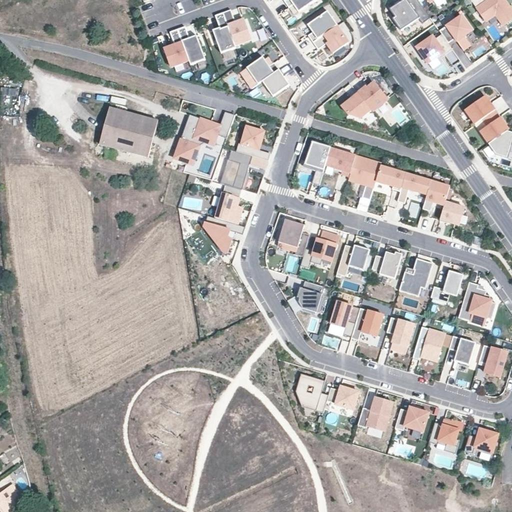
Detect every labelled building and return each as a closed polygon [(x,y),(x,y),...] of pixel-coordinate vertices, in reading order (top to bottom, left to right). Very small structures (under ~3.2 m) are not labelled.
[(283,0),(289,8),(296,4),(301,11),(316,0),(283,0)] [(431,16),(419,0),(401,0),(391,7),(396,15),(394,17),(402,28),(420,16),(423,21),(431,16)] [(488,0),(471,0),(486,21),(496,14),(503,25),(511,19),(511,9),(505,0),(492,0),(490,2),(489,0),(488,0)] [(337,26),(338,26),(328,11),(308,26),(313,33),(308,36),(313,43),(337,26)] [(223,13),(215,16),(220,29),(213,31),(221,54),(236,49),(235,46),(228,25),(223,13)] [(442,34),(448,43),(455,38),(463,50),(471,45),(464,36),(472,30),(461,15),(439,31),(442,34)] [(244,19),(228,25),(235,46),(251,40),(244,19)] [(337,26),(313,43),(318,50),(326,44),(333,54),(349,43),(337,26)] [(185,27),(177,30),(189,61),(191,65),(206,60),(197,36),(189,39),(185,27)] [(171,68),(189,61),(177,30),(170,32),(175,45),(164,49),(171,68)] [(445,55),(453,50),(450,46),(448,43),(442,34),(435,39),(433,36),(416,47),(428,64),(439,56),(444,52),(445,55)] [(289,85),(274,63),(273,64),(270,66),(265,60),(263,57),(241,73),(252,89),(262,82),(273,97),(289,85)] [(233,72),(224,78),(229,87),(239,82),(233,72)] [(367,89),(366,87),(358,94),(371,110),(373,112),(388,100),(374,83),(367,89)] [(0,106),(16,107),(16,87),(0,86),(0,106)] [(371,110),(358,94),(343,106),(348,113),(358,120),(371,110)] [(485,96),(465,110),(475,125),(481,120),(495,111),(485,96)] [(149,158),(159,121),(110,107),(100,145),(149,158)] [(498,109),(495,111),(481,120),(486,128),(480,132),(489,145),(507,132),(509,131),(501,119),(503,117),(498,109)] [(227,138),(235,115),(225,112),(222,125),(207,121),(205,126),(189,121),(178,161),(194,166),(200,146),(206,143),(214,145),(217,135),(227,138)] [(475,125),(480,132),(486,128),(481,120),(475,125)] [(251,156),(268,162),(271,154),(259,151),(264,133),(246,127),(241,145),(239,144),(236,152),(251,156)] [(511,133),(507,132),(489,145),(497,157),(511,161),(511,133)] [(312,184),(320,186),(325,166),(330,150),(310,144),(303,164),(312,167),(311,170),(316,171),(312,184)] [(350,177),(356,156),(331,149),(330,150),(325,166),(343,171),(342,175),(350,177)] [(215,219),(237,225),(242,208),(237,207),(251,156),(236,152),(229,150),(220,184),(225,185),(215,219)] [(381,166),(381,164),(356,156),(350,177),(349,180),(366,186),(362,198),(370,201),(376,182),(381,166)] [(406,174),(381,166),(376,182),(393,187),(392,190),(400,192),(406,174)] [(427,195),(431,181),(406,174),(400,192),(397,202),(405,204),(409,190),(427,195)] [(445,202),(450,187),(431,181),(427,195),(423,210),(431,212),(433,203),(444,206),(445,202)] [(444,206),(440,222),(447,224),(448,223),(458,226),(464,208),(445,202),(444,206)] [(228,226),(203,220),(201,225),(222,252),(226,252),(231,235),(227,234),(228,226)] [(306,249),(310,235),(302,233),(304,226),(286,220),(278,247),(297,252),(295,256),(303,258),(306,249)] [(314,252),(306,249),(303,258),(300,267),(309,269),(311,263),(321,266),(322,260),(332,263),(339,237),(323,232),(321,241),(317,240),(314,252)] [(354,248),(346,246),(336,277),(341,279),(342,276),(346,277),(349,267),(364,271),(370,250),(355,246),(354,248)] [(376,256),(372,270),(380,272),(380,275),(395,279),(402,255),(394,252),(393,255),(386,253),(384,259),(376,256)] [(413,270),(406,268),(399,292),(418,298),(421,288),(425,290),(433,264),(417,259),(414,268),(415,268),(415,270),(413,270)] [(301,270),(300,276),(311,279),(313,274),(301,270)] [(444,290),(434,287),(431,298),(448,303),(450,295),(457,297),(464,276),(449,271),(444,290)] [(324,287),(305,281),(302,289),(300,288),(297,298),(299,298),(298,303),(302,309),(317,313),(324,287)] [(478,286),(469,283),(461,311),(472,314),(470,322),(485,326),(487,319),(491,320),(496,304),(492,303),(492,301),(489,300),(490,297),(485,295),(486,292),(477,289),(478,286)] [(356,325),(360,309),(337,302),(331,324),(346,329),(348,322),(356,325)] [(383,316),(360,309),(356,325),(351,339),(359,342),(361,333),(377,337),(383,316)] [(472,314),(461,311),(458,319),(470,322),(472,314)] [(414,325),(391,318),(387,333),(395,336),(392,343),(407,348),(414,325)] [(422,327),(413,358),(420,361),(421,357),(437,362),(445,334),(422,327)] [(476,344),(453,337),(449,350),(457,352),(454,362),(469,366),(476,344)] [(508,353),(484,346),(479,363),(487,365),(484,373),(500,378),(508,353)] [(328,400),(329,395),(322,393),(319,392),(320,389),(323,389),(326,381),(301,373),(296,391),(302,406),(324,413),(328,400)] [(331,387),(329,395),(328,400),(336,403),(336,404),(354,410),(360,391),(341,386),(340,390),(331,387)] [(372,410),(364,407),(358,425),(367,427),(368,425),(385,431),(394,402),(376,397),(373,405),(377,406),(376,410),(373,409),(372,410)] [(409,411),(401,408),(396,428),(404,430),(405,426),(424,432),(430,412),(410,407),(409,411)] [(443,424),(435,422),(430,441),(438,444),(438,443),(439,440),(447,443),(446,445),(445,450),(456,453),(460,439),(457,438),(459,429),(462,430),(464,423),(453,419),(452,421),(445,419),(443,424)] [(478,437),(470,435),(465,451),(473,453),(475,447),(493,453),(499,434),(480,428),(478,437)] [(480,451),(478,457),(488,460),(490,454),(480,451)] [(18,511),(17,510),(21,507),(22,500),(17,493),(19,492),(13,484),(0,493),(0,511),(18,511)] [(34,502),(31,489),(24,490),(27,504),(34,502)]
